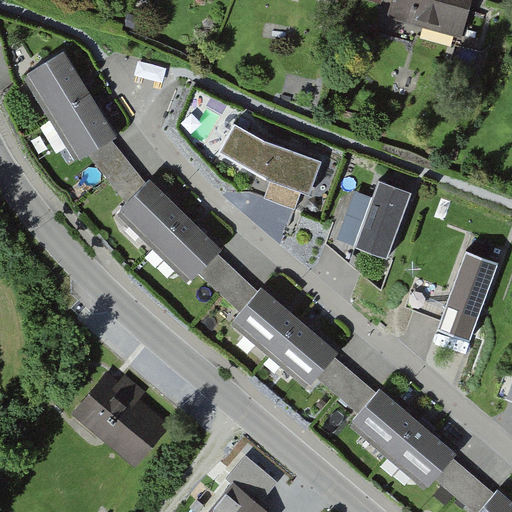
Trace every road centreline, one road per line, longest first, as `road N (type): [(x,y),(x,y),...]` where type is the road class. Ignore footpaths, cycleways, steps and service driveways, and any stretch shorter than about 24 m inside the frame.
road 1 (tertiary): [(364,511),(129,312),(65,249),(0,161)]
road 2 (track): [(162,511),(246,410)]
